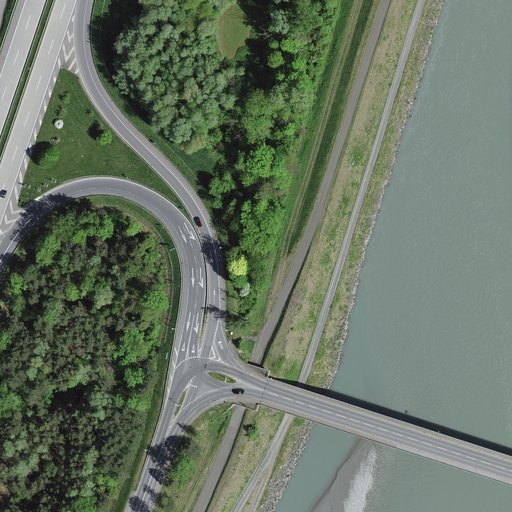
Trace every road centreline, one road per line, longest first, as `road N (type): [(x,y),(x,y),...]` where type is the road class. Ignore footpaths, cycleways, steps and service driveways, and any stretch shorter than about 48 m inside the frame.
road 1 (track): [(386,0),(313,227),(197,511)]
road 2 (track): [(421,0),(307,376),(251,511)]
road 3 (motorway): [(0,256),(30,213),(62,192),(107,183),(150,196),(169,209),(195,254),(187,358),(194,376)]
road 4 (motorway): [(212,313),(212,262),(199,219),(108,113),(83,67),(84,0)]
road 5 (secondary): [(263,391),(511,471)]
road 6 (motorway): [(0,195),(66,0)]
road 7 (secondary): [(138,511),(194,376)]
